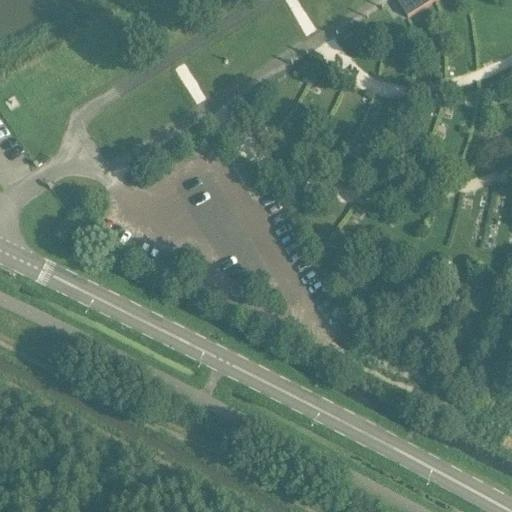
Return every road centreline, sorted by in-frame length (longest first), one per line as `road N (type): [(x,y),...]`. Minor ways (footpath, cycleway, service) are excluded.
road 1 (secondary): [(0,254),(510,511)]
road 2 (unknown): [(0,342),(332,511)]
